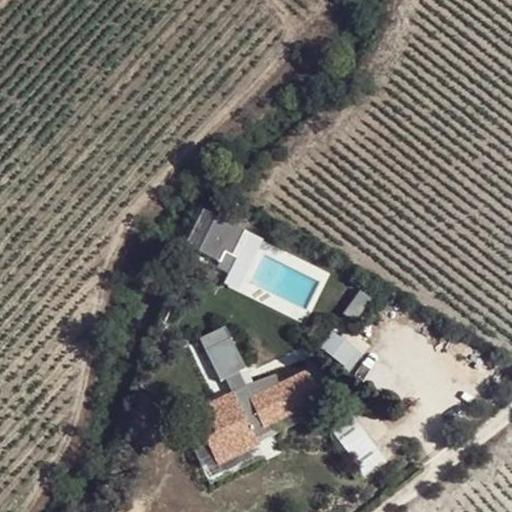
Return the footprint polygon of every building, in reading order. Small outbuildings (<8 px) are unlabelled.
[(229,264),(229,267),(228,268),(228,272),(228,277),(230,287),(231,292),(259,235),(252,237),(246,240),(242,243),(237,248),(235,251),(234,254),(232,257),(231,260),(230,263),(229,264)] [(220,262),(229,267),(229,264),(230,263),(231,260),(232,257),(234,254),(235,251),(237,248),(229,243),(220,262)] [(222,426),(237,458),(258,448),(252,435),(249,429),(261,424),(264,430),(320,402),(306,372),(252,399),(239,373),(246,370),(231,340),(205,353),(220,385),(226,382),(231,394),(216,402),(202,408),(213,430),(222,426)] [(226,382),(220,385),(224,392),(214,396),(216,402),(231,394),(226,382)] [(249,429),(252,435),(264,430),(261,424),(249,429)] [(202,435),(218,467),(237,458),(222,426),(213,430),(202,435)]
